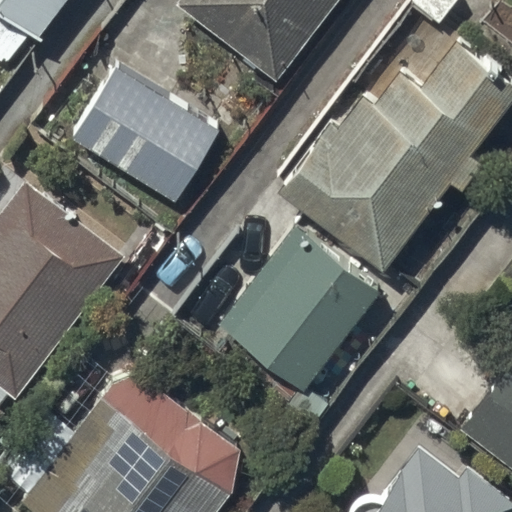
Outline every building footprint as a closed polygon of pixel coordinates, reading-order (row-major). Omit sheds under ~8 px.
[(3,0),(39,27),(59,0),(3,0)] [(184,0),(278,71),(332,0),(184,0)] [(332,114),(278,184),(385,265),(453,176),(465,185),(484,161),(470,150),(511,95),(511,72),(458,31),(422,78),(401,61),(376,94),(365,86),(339,119),(332,114)] [(222,122),(115,58),(72,130),(179,193),(222,122)] [(0,390),(7,381),(16,388),(124,245),(27,173),(0,209),(0,390)] [(381,282),(298,218),(221,318),(304,381),(381,282)] [(511,356),(462,419),(511,459),(511,356)] [(34,499),(23,511),(211,511),(233,484),(101,385),(22,489),(34,499)] [(363,511),(509,511),(511,509),(511,489),(471,459),(463,470),(422,439),(397,472),(395,471),(363,511)]
